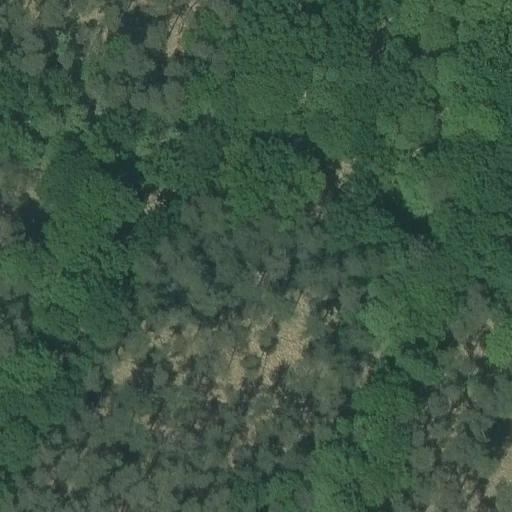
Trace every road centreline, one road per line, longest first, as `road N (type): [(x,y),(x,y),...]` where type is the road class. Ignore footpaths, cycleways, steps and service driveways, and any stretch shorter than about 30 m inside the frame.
road 1 (track): [(0,118),(511,264)]
road 2 (track): [(0,460),(192,173)]
road 3 (track): [(340,511),(421,238)]
